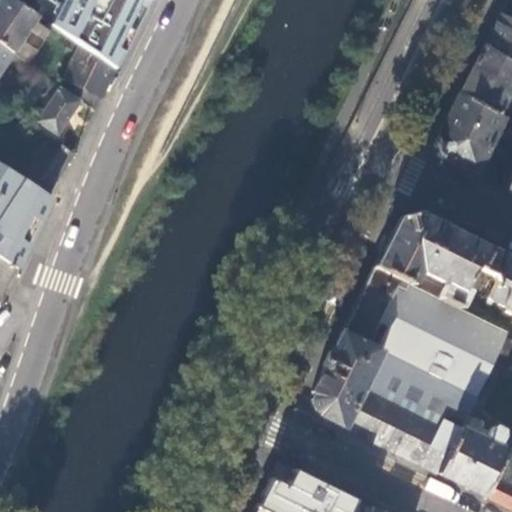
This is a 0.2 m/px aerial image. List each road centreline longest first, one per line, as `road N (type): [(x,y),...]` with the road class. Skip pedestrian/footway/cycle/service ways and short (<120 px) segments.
road 1 (primary): [(191,0),(110,160),(0,451)]
road 2 (primary): [(248,418),(378,160)]
road 3 (residential): [(248,418),(443,511)]
road 4 (primary): [(378,160),(459,0)]
road 5 (residential): [(511,227),(378,160)]
